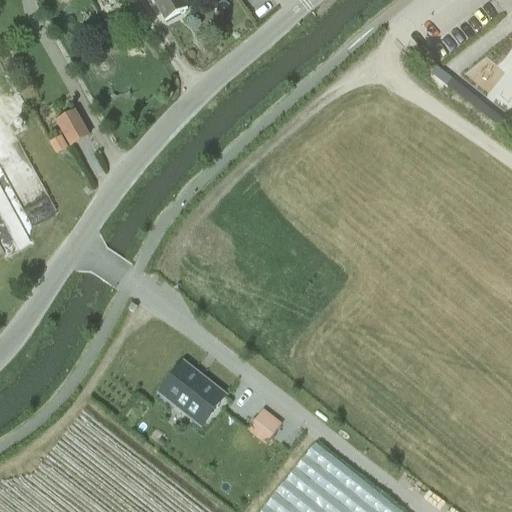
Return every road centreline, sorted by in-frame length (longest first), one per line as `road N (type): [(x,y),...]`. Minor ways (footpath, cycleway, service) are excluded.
road 1 (track): [(151,299),(426,511)]
road 2 (tertiary): [(76,247),(131,169),(195,99),(308,0)]
road 3 (tertiary): [(0,353),(76,247)]
